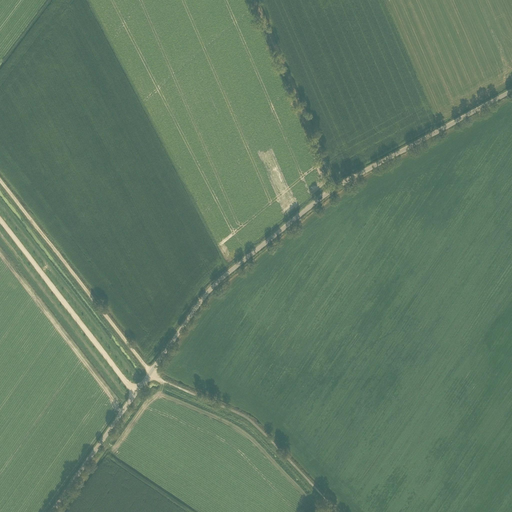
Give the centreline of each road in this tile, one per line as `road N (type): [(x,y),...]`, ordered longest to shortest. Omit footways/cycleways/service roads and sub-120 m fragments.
road 1 (unclassified): [(50,511),(224,274),(334,185),(511,89)]
road 2 (track): [(0,182),(150,373)]
road 3 (track): [(321,494),(241,415),(150,373)]
road 4 (track): [(334,185),(253,0)]
